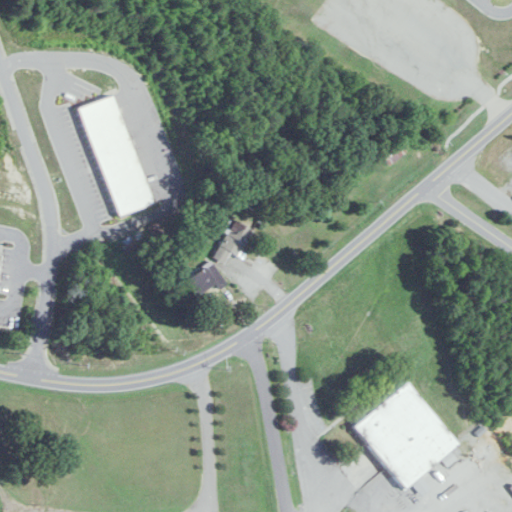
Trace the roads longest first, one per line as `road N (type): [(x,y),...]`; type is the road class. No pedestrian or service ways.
road 1 (residential): [(0,369),(90,385),(197,367),(257,332),(511,112)]
road 2 (residential): [(425,186),(511,245),(257,332)]
